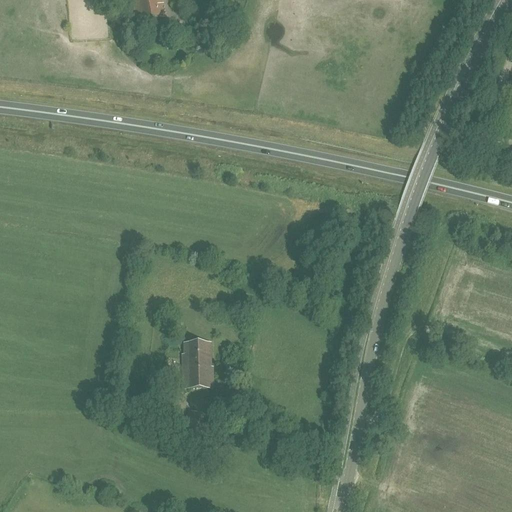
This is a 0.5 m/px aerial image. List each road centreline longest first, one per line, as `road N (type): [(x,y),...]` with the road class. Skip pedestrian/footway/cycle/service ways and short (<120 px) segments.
road 1 (tertiary): [(344,511),(366,365),(403,227),(469,65),(510,0)]
road 2 (trunk): [(0,108),(255,146),(511,203)]
